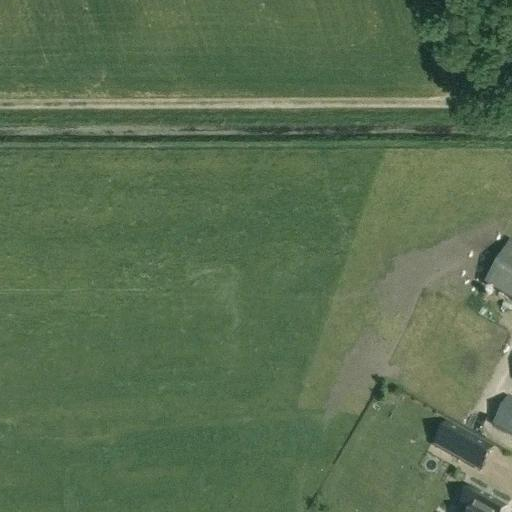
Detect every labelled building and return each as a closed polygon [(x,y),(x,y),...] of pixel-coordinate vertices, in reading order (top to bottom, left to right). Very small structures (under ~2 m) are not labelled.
[(511,302),(511,243),(511,242),(485,286),(511,302)] [(511,346),(511,326),(479,305),(434,374),(476,401),(511,346)] [(511,436),(511,399),(509,398),(494,426),(511,436)] [(436,447),(464,463),(481,472),(493,451),(476,442),(448,426),(436,447)] [(504,511),(505,510),(471,490),(460,509),(465,511),(504,511)]
